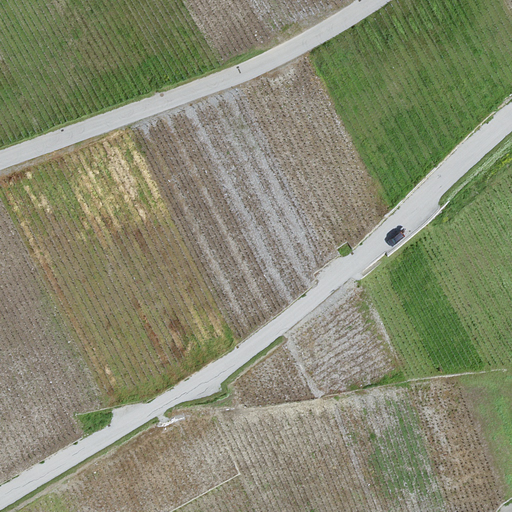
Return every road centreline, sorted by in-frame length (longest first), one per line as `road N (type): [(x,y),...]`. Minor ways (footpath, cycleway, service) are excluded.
road 1 (unclassified): [(0,497),(245,351),(511,116)]
road 2 (unclassified): [(0,168),(299,53),(376,0)]
